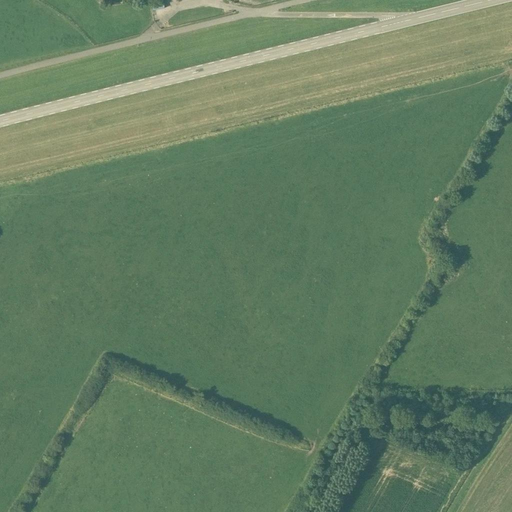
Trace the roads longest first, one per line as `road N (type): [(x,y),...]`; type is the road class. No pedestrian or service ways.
road 1 (tertiary): [(0,121),(407,19)]
road 2 (unclassified): [(0,75),(242,13)]
road 3 (unclassified): [(407,19),(242,13)]
